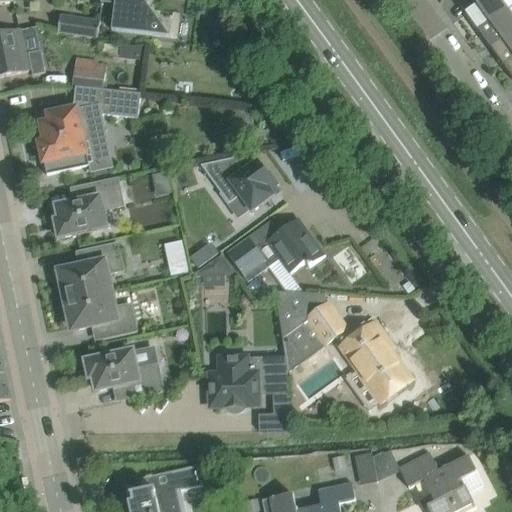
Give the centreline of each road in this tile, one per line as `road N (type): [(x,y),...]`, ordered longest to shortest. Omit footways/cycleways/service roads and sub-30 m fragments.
road 1 (secondary): [(511,302),(292,0)]
road 2 (residential): [(60,511),(0,227)]
road 3 (residential): [(511,131),(416,4)]
